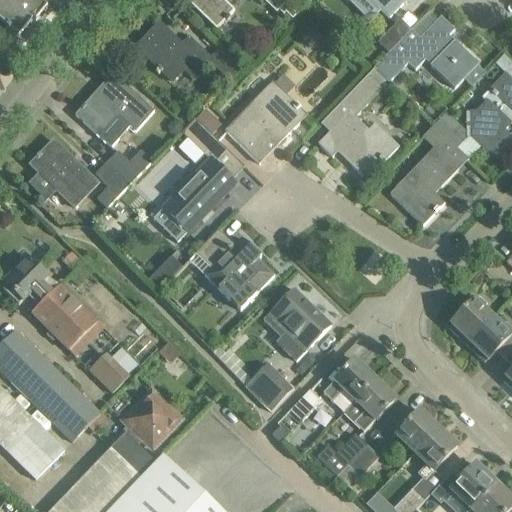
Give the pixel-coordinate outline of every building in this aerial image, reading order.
[(0,0),(0,23),(7,29),(5,31),(8,34),(10,32),(18,38),(32,22),(35,24),(47,10),(36,2),(37,0),(0,0)] [(190,0),(188,3),(217,30),(235,11),(223,0),(190,0)] [(285,4),(281,0),(262,0),(276,13),(279,11),(285,4)] [(408,0),(368,0),(380,11),(389,20),(408,0)] [(285,4),(279,11),(283,15),(285,12),(293,20),(297,15),(285,4)] [(373,70),(374,70),(384,80),(389,84),(408,65),(415,72),(425,62),(454,91),(464,81),(471,88),(485,74),(477,67),(478,66),(449,37),(454,32),(441,18),(420,40),(411,31),(388,54),(373,70)] [(378,44),(388,54),(411,31),(401,21),(378,44)] [(159,25),(137,48),(172,82),(183,70),(194,81),(210,64),(230,83),(241,71),(223,54),(219,50),(211,59),(192,41),(188,38),(180,46),(159,25)] [(302,25),(302,39),(317,40),(317,25),(302,25)] [(343,102),(324,122),(333,130),(318,146),(332,159),(333,158),(332,157),(339,150),(347,158),(345,160),(361,176),(363,178),(379,161),(383,165),(399,148),(375,125),(368,132),(355,119),(389,84),(384,80),(374,70),(343,102)] [(104,84),(107,87),(98,98),(94,95),(75,116),(101,140),(111,149),(129,128),(136,133),(154,113),(112,75),(104,84)] [(511,82),(505,76),(482,99),(486,103),(476,113),(471,116),(473,141),(488,156),(492,156),(508,140),(508,135),(504,132),(511,122),(511,82)] [(278,146),(306,117),(299,110),(300,109),(296,105),(295,106),(272,83),(225,132),(259,166),(260,165),(253,159),(273,138),(279,144),(278,145),(278,146)] [(204,111),(195,120),(212,137),(221,127),(204,111)] [(433,127),(456,150),(467,139),(467,134),(446,114),(433,127)] [(195,120),(186,129),(182,133),(211,161),(163,210),(173,220),(163,230),(177,244),(201,220),(200,218),(209,209),(210,210),(236,184),(231,180),(244,167),(212,137),(195,120)] [(433,127),(423,138),(435,149),(390,196),(423,228),(445,205),(435,196),(468,162),(456,150),(433,127)] [(36,158),(37,160),(30,167),(40,176),(30,185),(46,201),(56,191),(74,209),(98,185),(77,165),(75,167),(70,162),(72,160),(54,142),(40,156),(39,155),(36,158)] [(130,187),(153,164),(141,152),(130,164),(118,153),(107,164),(130,187)] [(108,210),(130,187),(107,164),(96,176),(107,187),(96,198),(108,210)] [(260,260),(254,253),(240,240),(233,248),(218,232),(194,256),(210,271),(203,278),(239,313),(273,278),(257,262),(260,260)] [(17,277),(2,291),(18,307),(32,294),(43,305),(32,315),(74,357),(88,343),(83,338),(98,323),(61,287),(53,295),(42,284),(47,278),(24,255),(9,270),(17,277)] [(294,291),(263,323),(280,340),(276,344),(296,363),(331,327),(307,304),(305,305),(302,302),(304,301),(294,291)] [(461,336),(469,344),(493,319),(475,301),(451,327),(449,330),(458,339),(461,336)] [(493,319),(469,344),(478,353),(475,356),(485,365),(487,362),(488,362),(497,353),(505,361),(511,352),(511,335),(511,336),(493,319)] [(101,416),(16,332),(0,347),(0,373),(72,444),(101,416)] [(123,384),(124,377),(104,357),(89,372),(112,395),(123,384)] [(343,414),(375,381),(355,361),(334,383),(323,395),(343,414)] [(271,414),(293,391),(267,366),(245,389),(271,414)] [(396,401),(375,381),(343,414),(363,434),(375,422),(375,423),(396,401)] [(0,388),(0,446),(35,482),(64,453),(0,388)] [(309,392),(290,412),(301,423),(321,403),(309,392)] [(125,436),(111,450),(141,478),(154,464),(149,459),(136,447),(143,440),(152,449),(161,440),(165,440),(170,435),(173,428),(179,422),(151,395),(125,423),(132,429),(125,436)] [(414,455),(438,430),(419,412),(396,437),(414,455)] [(203,416),(196,424),(235,456),(242,448),(203,416)] [(280,428),(272,437),(280,445),(288,437),(280,428)] [(438,430),(414,455),(426,466),(417,475),(425,482),(457,448),(438,430)] [(327,448),(317,458),(317,459),(337,478),(347,467),(367,447),(355,436),(336,456),(327,448)] [(379,459),(367,447),(347,467),(359,479),(379,459)] [(108,511),(141,478),(111,450),(49,511),(108,511)] [(191,511),(205,498),(163,458),(110,511),(191,511)] [(444,482),(431,495),(431,496),(441,505),(443,502),(454,511),(470,511),(471,511),(496,486),(475,466),(463,478),(455,471),(444,482)] [(511,501),(496,486),(471,511),(472,511),(508,511),(511,509),(511,501)] [(393,511),(415,511),(425,503),(413,491),(393,511)] [(219,511),(205,498),(191,511),(219,511)]
